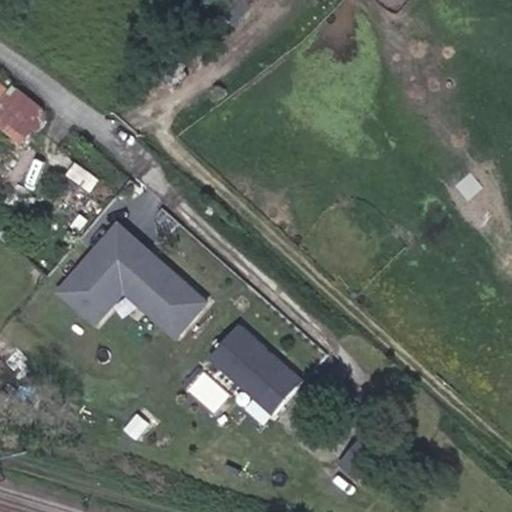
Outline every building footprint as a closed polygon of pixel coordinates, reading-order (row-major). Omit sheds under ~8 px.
[(214,0),(242,22),(259,0),(214,0)] [(0,123),(18,102),(0,86),(0,123)] [(27,144),(9,180),(22,187),(41,151),(27,144)] [(163,266),(130,237),(104,267),(121,282),(139,262),(154,275),(159,270),(163,266)] [(216,314),(189,289),(186,293),(159,270),(154,275),(139,262),(121,282),(104,267),(70,304),(106,336),(139,299),(162,320),(159,323),(186,348),(216,314)] [(296,378),(248,335),(220,367),(268,410),(296,378)] [(217,411),(233,394),(208,369),(192,386),(217,411)]
